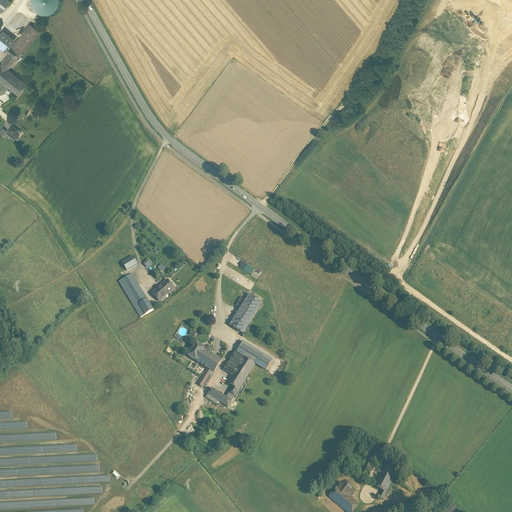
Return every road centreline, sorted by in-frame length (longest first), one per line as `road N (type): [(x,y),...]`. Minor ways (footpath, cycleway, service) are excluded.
road 1 (secondary): [(85,0),(167,137),(511,388)]
road 2 (track): [(412,0),(358,90),(258,206)]
